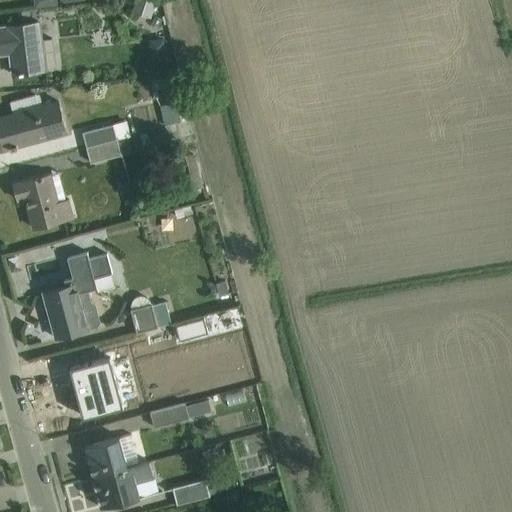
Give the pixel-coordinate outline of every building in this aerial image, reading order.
[(56,0),(33,0),(35,8),(57,6),(56,0)] [(140,0),(135,0),(132,14),(150,19),(154,4),(140,0)] [(41,24),(0,28),(0,56),(9,55),(11,76),(19,75),(19,76),(47,73),(46,69),(54,68),(51,39),(43,40),(41,24)] [(173,78),(151,80),(152,92),(174,89),(173,78)] [(13,115),(0,118),(0,136),(4,151),(68,134),(59,101),(42,105),(39,96),(10,104),(13,115)] [(176,103),(160,107),(164,127),(180,122),(176,103)] [(86,148),(128,137),(130,136),(126,121),(82,133),(86,148)] [(128,137),(86,148),(90,164),(132,153),(128,137)] [(195,154),(184,157),(193,191),(203,188),(196,161),(197,161),(195,154)] [(59,174),(13,186),(18,201),(25,199),(33,230),(74,219),(69,201),(66,201),(59,174)] [(141,180),(118,186),(121,196),(144,190),(141,180)] [(172,235),(167,213),(140,220),(145,241),(172,235)] [(66,288),(43,294),(55,340),(97,328),(101,323),(95,305),(92,303),(88,292),(97,290),(94,279),(112,274),(107,255),(89,259),(87,253),(68,258),(73,279),(64,281),(66,288)] [(152,305),(131,311),(137,334),(158,329),(157,327),(171,325),(165,304),(152,307),(152,305)] [(75,418),(114,408),(102,360),(63,369),(75,418)] [(173,372),(180,390),(202,382),(196,364),(173,372)] [(209,401),(187,406),(190,417),(212,411),(209,401)] [(185,404),(150,414),(154,429),(189,420),(185,404)] [(93,479),(141,466),(133,435),(85,448),(93,479)] [(141,466),(93,479),(101,510),(159,494),(149,464),(141,466)] [(205,480),(172,490),(177,506),(235,489),(232,479),(213,484),(214,488),(208,490),(205,480)]
